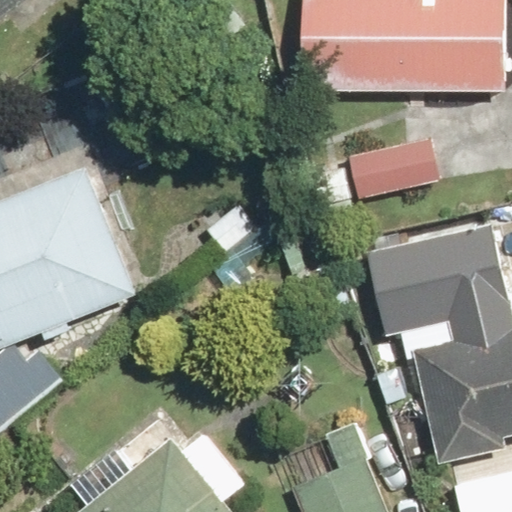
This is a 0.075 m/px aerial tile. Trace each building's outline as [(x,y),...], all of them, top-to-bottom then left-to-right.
[(0,0),(0,25),(10,18),(31,0),(0,0)] [(511,96),(511,0),(315,0),(312,89),(511,96)] [(359,161),(361,170),(324,178),(336,233),(373,225),(368,203),(461,183),(452,140),(359,161)] [(0,359),(2,362),(0,363),(0,442),(64,390),(28,346),(152,299),(97,153),(0,189),(0,359)] [(511,313),(511,266),(502,227),(379,258),(400,342),(511,313)] [(511,332),(421,357),(449,464),(511,446),(511,332)] [(244,511),(242,508),(267,489),(221,430),(196,450),(169,416),(82,484),(100,507),(94,511),(244,511)] [(396,511),(365,428),(293,455),(314,511),(396,511)]
